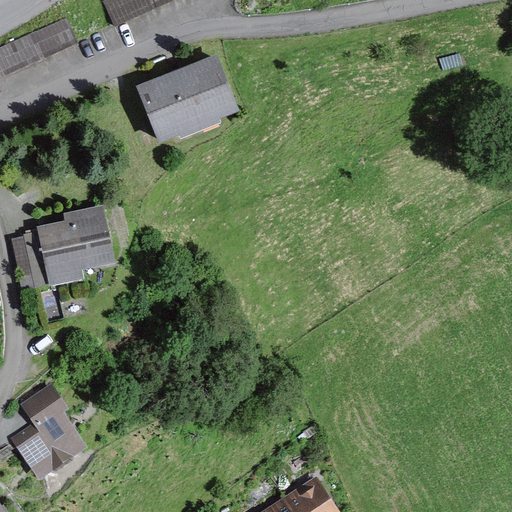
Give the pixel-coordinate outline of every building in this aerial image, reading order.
[(114,0),(104,4),(113,25),(174,0),(114,0)] [(64,26),(0,53),(0,77),(73,46),(64,26)] [(216,61),(141,89),(160,138),(234,110),(216,61)] [(59,232),(27,237),(34,282),(66,278),(65,269),(95,265),(88,216),(57,220),(59,232)] [(37,425),(15,440),(40,476),(83,447),(59,413),(65,409),(51,389),(24,407),(37,425)] [(320,511),(303,484),(258,511),(320,511)]
